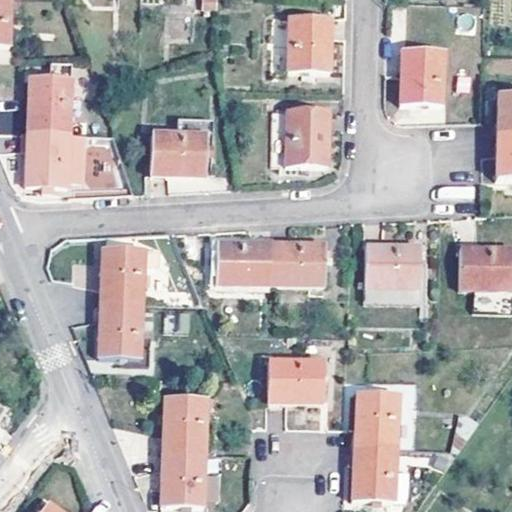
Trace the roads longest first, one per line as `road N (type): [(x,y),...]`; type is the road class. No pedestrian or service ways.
road 1 (residential): [(373,0),(363,208),(0,235)]
road 2 (residential): [(84,425),(0,242)]
